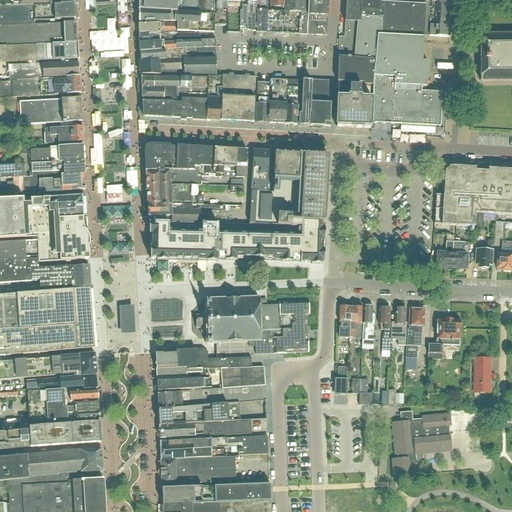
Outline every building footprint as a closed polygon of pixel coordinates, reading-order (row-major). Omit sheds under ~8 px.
[(198,0),(138,0),(138,9),(139,9),(139,10),(138,10),(185,13),(200,14),(200,6),(199,6),(198,0)] [(198,0),(199,6),(200,6),(200,14),(214,15),(213,0),(198,0)] [(227,0),(217,0),(218,3),(216,3),(216,15),(214,15),(214,26),(227,26),(228,4),(227,0)] [(239,0),(227,0),(228,4),(227,26),(227,33),(239,34),(239,11),(239,0)] [(239,0),(239,11),(242,11),(241,18),(241,31),(246,31),(247,2),(249,2),(248,0),(239,0)] [(247,2),(246,31),(247,31),(249,32),(256,32),(256,16),(257,2),(257,0),(248,0),(249,2),(247,2)] [(303,18),(303,0),(284,0),(285,12),(267,12),(267,0),(257,0),(257,2),(256,16),(256,32),(256,33),(267,33),(266,34),(285,35),(301,35),(303,18)] [(303,0),(303,18),(301,35),(326,36),(328,0),(303,0)] [(380,0),(344,0),(345,1),(346,1),(345,21),(345,22),(345,27),(346,27),(358,28),(355,59),(359,59),(358,68),(370,69),(371,60),(375,60),(396,62),(394,91),(426,93),(428,62),(422,62),(423,39),(381,37),(382,25),(378,25),(380,0)] [(380,0),(378,25),(382,25),(381,37),(423,39),(423,37),(425,0),(419,0),(380,0)] [(419,0),(425,0),(423,37),(435,37),(451,38),(452,0),(419,0)] [(0,24),(26,23),(26,21),(75,20),(74,4),(60,4),(59,5),(0,7),(0,24)] [(214,15),(200,14),(185,13),(138,10),(139,23),(150,22),(162,22),(177,23),(177,31),(188,32),(214,33),(214,26),(214,15)] [(0,46),(77,44),(76,21),(26,23),(0,24),(0,46)] [(159,24),(139,25),(138,25),(139,34),(147,34),(147,35),(158,35),(158,34),(160,35),(176,34),(175,32),(175,24),(159,24)] [(337,82),(338,82),(364,83),(363,85),(373,86),(375,60),(371,60),(370,69),(358,68),(359,59),(355,59),(358,28),(346,27),(345,27),(344,38),(339,38),(339,37),(338,57),(337,82)] [(480,59),(480,82),(511,81),(511,33),(479,34),(480,59)] [(139,34),(139,43),(199,41),(199,35),(176,35),(176,34),(160,35),(158,34),(158,35),(147,35),(147,34),(139,34)] [(215,41),(199,41),(139,43),(140,52),(189,49),(197,49),(215,48),(216,48),(216,40),(215,40),(215,41)] [(0,63),(78,60),(77,44),(0,46),(0,63)] [(169,60),(180,59),(183,59),(186,59),(186,53),(189,53),(189,49),(140,52),(140,61),(162,59),(162,60),(168,59),(169,60)] [(162,59),(140,61),(141,75),(160,75),(161,75),(180,75),(184,75),(183,59),(180,59),(169,60),(168,59),(162,60),(162,59)] [(216,68),(216,67),(216,59),(207,59),(186,59),(183,59),(184,75),(216,76),(216,68)] [(371,125),(372,125),(372,123),(375,123),(375,124),(440,127),(442,94),(426,93),(394,91),(396,62),(375,60),(373,86),(371,125)] [(77,63),(43,65),(8,66),(9,82),(43,81),(80,78),(79,76),(78,62),(77,62),(77,63)] [(222,78),(221,122),(223,122),(224,118),(241,118),(241,122),(250,122),(250,123),(253,123),(256,78),(222,76),(222,78)] [(207,89),(207,121),(207,120),(220,120),(220,122),(221,122),(222,78),(208,77),(208,79),(207,89)] [(43,81),(9,82),(0,82),(0,99),(80,95),(80,78),(43,81)] [(208,79),(142,78),(142,89),(182,89),(194,89),(207,89),(208,79)] [(270,124),(276,124),(278,81),(270,80),(270,84),(257,83),(255,123),(269,124),(270,87),(275,87),(274,91),(272,91),(271,102),(273,102),(273,104),(271,104),(270,124)] [(287,81),(278,81),(276,124),(286,125),(287,81)] [(287,81),(286,125),(296,126),(298,91),(298,81),(287,81)] [(299,114),(298,126),(310,127),(310,126),(308,126),(309,113),(310,113),(311,82),(311,81),(302,81),(301,115),(299,114)] [(311,81),(311,82),(310,113),(309,113),(308,126),(310,126),(310,127),(325,127),(325,123),(330,124),(332,82),(311,81)] [(371,125),(373,86),(363,85),(364,83),(338,82),(336,128),(370,129),(370,124),(371,125)] [(182,89),(142,89),(142,100),(176,101),(182,99),(182,89)] [(181,104),(172,103),(172,119),(173,119),(173,118),(191,119),(190,120),(192,120),(192,121),(206,122),(206,121),(207,121),(207,89),(194,89),(193,100),(181,100),(181,104)] [(20,126),(82,122),(81,99),(19,103),(20,126)] [(172,119),(172,103),(142,102),(143,117),(147,118),(147,117),(168,118),(168,119),(172,119)] [(83,143),(82,128),(45,130),(45,145),(83,143)] [(420,128),(420,138),(437,138),(437,129),(420,128)] [(175,170),(177,147),(170,147),(170,146),(149,145),(145,150),(145,171),(175,170)] [(31,165),(84,163),(83,146),(64,147),(50,148),(50,150),(31,151),(31,157),(30,157),(29,157),(29,158),(29,163),(30,165),(31,165)] [(188,167),(189,147),(177,146),(177,147),(175,170),(188,171),(188,167)] [(199,178),(200,148),(189,147),(188,167),(188,171),(197,171),(197,178),(199,178)] [(212,149),(200,148),(199,178),(201,178),(211,178),(212,171),(210,171),(212,149)] [(214,149),(213,171),(212,171),(211,178),(223,178),(223,167),(224,149),(214,149)] [(236,179),(236,150),(224,149),(223,167),(223,178),(236,179)] [(247,151),(236,150),(236,179),(245,179),(247,151)] [(251,191),(267,192),(269,152),(262,152),(253,151),(251,191)] [(290,227),(291,221),(324,223),(325,222),(325,221),(325,220),(325,207),(326,207),(326,206),(326,205),(326,191),(327,191),(327,190),(326,190),(327,176),(328,176),(328,175),(328,174),(327,174),(328,161),(328,160),(329,160),(329,159),(328,159),(328,156),(323,156),(322,156),(321,156),(308,155),(307,155),(306,155),(292,154),(291,154),(277,154),(277,153),(276,153),(275,153),(275,154),(275,153),(272,193),(251,191),(249,225),(290,227)] [(61,176),(61,177),(84,175),(84,163),(31,165),(32,173),(63,172),(63,176),(61,176)] [(0,179),(13,179),(24,178),(24,166),(13,167),(0,166),(0,179)] [(511,170),(488,169),(487,172),(475,172),(475,168),(450,167),(444,172),(444,174),(443,182),(447,183),(446,196),(435,195),(433,225),(474,228),(475,213),(495,215),(495,223),(511,224),(511,170)] [(197,186),(201,187),(201,178),(199,178),(197,178),(197,171),(188,171),(175,170),(145,171),(146,172),(147,186),(170,185),(197,186)] [(21,194),(85,191),(84,175),(61,177),(61,180),(33,181),(33,178),(24,178),(13,179),(14,195),(18,195),(18,196),(21,195),(21,194)] [(183,205),(203,206),(202,198),(198,198),(197,186),(170,185),(147,186),(147,204),(162,204),(164,206),(170,205),(183,205)] [(87,218),(85,197),(49,199),(32,200),(32,199),(0,200),(0,224),(37,222),(87,218)] [(149,223),(200,224),(200,212),(215,212),(215,207),(203,207),(203,206),(183,205),(170,205),(164,206),(162,204),(147,204),(148,204),(147,205),(148,217),(149,217),(149,223)] [(475,214),(474,230),(482,230),(483,214),(475,214)] [(87,235),(87,218),(37,222),(38,238),(87,235)] [(291,221),(290,227),(249,225),(200,224),(149,223),(148,223),(149,235),(149,234),(151,234),(151,248),(150,248),(149,248),(150,259),(157,259),(157,260),(156,260),(156,261),(168,261),(168,260),(168,259),(183,260),(191,260),(206,260),(206,261),(206,262),(217,262),(217,261),(311,263),(311,264),(310,265),(322,265),(322,264),(322,261),(323,261),(324,261),(324,250),(323,250),(324,240),(324,229),(324,224),(324,223),(291,221)] [(38,238),(37,222),(0,224),(0,239),(37,237),(37,240),(88,237),(87,235),(38,238)] [(503,240),(503,230),(511,230),(511,224),(495,223),(494,240),(503,240)] [(453,243),(453,236),(447,235),(446,243),(445,243),(445,254),(437,253),(436,269),(444,269),(444,270),(451,271),(453,243)] [(88,237),(37,240),(38,261),(38,264),(89,261),(88,237)] [(38,261),(37,240),(37,241),(0,243),(0,263),(38,261)] [(487,241),(487,251),(476,250),(475,265),(479,265),(479,269),(480,269),(482,270),(484,270),(485,269),(488,269),(488,266),(492,266),(493,242),(487,241)] [(511,242),(502,242),(501,255),(498,255),(497,269),(501,269),(501,271),(511,272),(511,257),(511,242)] [(453,243),(451,271),(458,271),(458,270),(467,270),(467,255),(464,255),(465,244),(453,243)] [(39,281),(40,292),(62,291),(62,290),(90,288),(89,266),(40,268),(40,269),(39,269),(38,264),(38,261),(0,263),(0,284),(10,283),(12,285),(14,283),(24,282),(26,284),(27,282),(39,281)] [(77,350),(94,349),(93,325),(92,325),(91,306),(92,306),(91,298),(90,289),(62,291),(40,292),(0,295),(0,356),(31,354),(37,353),(37,354),(48,353),(55,352),(70,351),(70,350),(77,349),(77,350)] [(259,298),(206,300),(206,310),(200,310),(200,315),(195,315),(196,329),(201,329),(201,334),(207,334),(207,344),(249,342),(260,342),(260,336),(267,336),(266,299),(259,299),(259,298)] [(273,355),(283,355),(286,354),(309,353),(308,340),(307,336),(309,336),(309,330),(309,329),(307,329),(307,315),(309,315),(309,302),(279,302),(279,304),(266,304),(266,299),(267,336),(260,336),(260,342),(249,342),(249,347),(255,347),(255,355),(273,354),(273,355)] [(349,339),(351,308),(347,307),(346,305),(343,305),(341,307),(340,307),(339,325),(341,325),(340,328),(338,328),(338,329),(339,329),(338,338),(348,339),(349,339)] [(354,308),(351,308),(349,339),(360,340),(361,308),(360,308),(359,306),(356,306),(354,308)] [(363,306),(362,346),(374,347),(375,314),(372,314),(372,307),(363,306)] [(389,322),(389,313),(390,309),(386,308),(383,307),(381,308),(379,308),(378,325),(384,325),(382,337),(381,351),(389,351),(390,342),(391,322),(389,322)] [(405,323),(405,315),(406,309),(402,309),(399,308),(397,309),(395,309),(395,315),(394,325),(391,325),(390,339),(398,339),(397,344),(406,345),(407,323),(405,323)] [(423,321),(424,316),(424,310),(422,310),(421,309),(418,308),(416,310),(410,310),(410,316),(409,330),(407,330),(406,358),(416,358),(416,345),(421,346),(422,328),(423,328),(423,326),(424,325),(424,322),(423,321)] [(436,345),(428,345),(427,360),(442,361),(442,346),(459,347),(459,339),(461,336),(460,332),(460,321),(437,320),(436,345)] [(463,347),(444,347),(444,364),(463,364),(463,347)] [(221,369),(251,368),(252,368),(251,358),(208,360),(208,353),(203,350),(165,352),(165,351),(164,351),(155,351),(156,370),(188,368),(188,371),(207,370),(221,369)] [(0,380),(73,374),(74,377),(96,376),(95,376),(96,376),(94,354),(0,362),(0,380)] [(418,370),(420,362),(409,359),(407,368),(418,370)] [(489,394),(490,368),(490,359),(474,359),(474,398),(475,398),(475,393),(489,394)] [(264,376),(264,367),(252,368),(251,368),(221,369),(221,379),(264,376)] [(189,375),(207,374),(207,370),(188,371),(188,368),(156,370),(157,380),(159,380),(189,378),(189,375)] [(82,390),(97,389),(96,376),(74,377),(26,382),(27,390),(40,390),(40,391),(50,390),(50,391),(82,388),(82,390)] [(264,376),(221,379),(222,389),(224,389),(262,387),(262,386),(265,386),(264,376)] [(210,389),(209,379),(157,382),(157,392),(210,389)] [(347,380),(337,380),(334,380),(334,381),(335,381),(334,395),(345,396),(346,396),(347,380)] [(359,380),(352,380),(351,394),(359,395),(359,393),(359,380)] [(222,389),(210,390),(157,394),(159,410),(225,405),(225,404),(263,401),(262,387),(224,389),(222,389)] [(74,422),(99,420),(97,391),(70,393),(70,390),(27,392),(30,423),(53,422),(53,423),(55,423),(74,421),(74,422)] [(372,394),(359,393),(359,395),(358,406),(371,406),(371,405),(372,394)] [(403,394),(393,394),(393,404),(403,405),(403,394)] [(159,410),(159,426),(241,422),(239,404),(159,410)] [(451,427),(450,417),(449,415),(421,417),(422,420),(412,420),(412,412),(400,413),(401,423),(391,424),(394,456),(398,455),(398,460),(391,460),(393,476),(409,475),(409,466),(417,465),(416,456),(451,453),(449,437),(448,427),(451,427)] [(101,443),(99,422),(29,427),(30,448),(101,443)] [(219,423),(159,427),(160,439),(195,437),(195,436),(203,435),(203,437),(251,434),(251,422),(219,424),(219,423)] [(27,426),(0,428),(0,450),(29,448),(27,426)] [(238,456),(268,455),(267,437),(225,439),(211,439),(211,449),(214,449),(214,446),(237,445),(238,456)] [(173,451),(211,449),(211,439),(160,443),(160,453),(173,452),(173,451)] [(186,459),(225,458),(225,451),(213,451),(213,449),(211,449),(173,451),(173,452),(160,453),(161,461),(186,460),(186,459)] [(58,474),(99,472),(103,472),(101,450),(61,452),(0,458),(0,503),(0,499),(0,482),(29,479),(29,477),(58,475),(58,474)] [(161,461),(162,485),(179,484),(236,482),(235,457),(225,458),(186,459),(186,460),(161,461)] [(72,481),(87,481),(86,475),(99,475),(99,472),(58,474),(58,475),(29,477),(29,479),(0,482),(0,499),(0,503),(0,511),(9,511),(9,502),(6,502),(5,498),(9,498),(8,488),(9,488),(22,487),(48,485),(48,483),(72,481)] [(8,488),(9,498),(5,498),(6,502),(9,502),(9,511),(105,511),(103,479),(87,481),(72,481),(48,483),(48,485),(22,487),(9,488),(8,488)] [(162,490),(162,506),(219,504),(219,503),(270,501),(271,501),(270,485),(162,490)] [(270,511),(270,501),(219,503),(219,504),(219,511),(270,511)]
